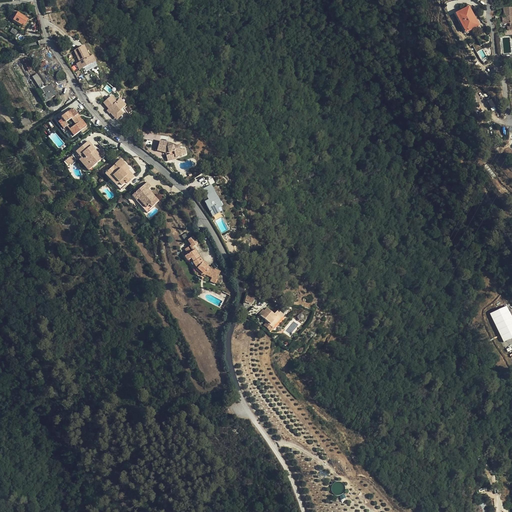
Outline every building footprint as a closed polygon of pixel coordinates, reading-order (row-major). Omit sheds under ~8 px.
[(511,5),(504,6),(505,15),(505,17),(503,18),(504,22),(508,22),(511,21),(511,25),(511,24),(511,5)] [(469,9),(459,16),(469,34),(480,28),(469,9)] [(9,18),(24,26),(28,19),(14,11),(9,18)] [(468,35),(469,34),(459,16),(457,17),(468,35)] [(84,47),(74,51),(80,63),(83,70),(92,65),(89,59),(84,47)] [(39,86),(43,84),(37,74),(33,77),(39,86)] [(51,84),(45,88),(43,89),(46,94),(43,96),(46,101),(57,94),(51,84)] [(111,98),(103,104),(108,110),(111,113),(114,117),(120,112),(121,111),(116,104),(111,98)] [(120,101),(116,104),(121,111),(125,108),(120,101)] [(66,126),(74,136),(86,127),(73,109),(68,112),(67,112),(61,117),(62,119),(58,122),(63,129),(66,126)] [(93,152),(94,150),(91,146),(91,145),(88,141),(76,151),(79,156),(82,153),(86,158),(83,160),(87,165),(89,163),(93,167),(105,156),(100,150),(96,153),(95,154),(93,152)] [(167,148),(168,145),(168,144),(159,141),(157,151),(168,154),(168,153),(169,156),(174,155),(175,158),(185,155),(184,149),(179,150),(178,146),(173,148),(172,147),(167,148)] [(69,164),(74,160),(70,156),(66,161),(69,164)] [(79,160),(85,167),(87,165),(83,160),(81,158),(79,160)] [(125,172),(127,170),(129,168),(121,159),(115,165),(116,166),(115,167),(114,166),(106,174),(112,181),(115,178),(123,187),(134,177),(129,172),(127,174),(125,172)] [(121,190),(123,187),(115,178),(112,181),(121,190)] [(146,191),(148,189),(151,186),(147,182),(132,196),(136,201),(138,199),(146,208),(144,210),(147,213),(150,211),(149,210),(159,201),(150,191),(148,192),(146,191)] [(219,202),(210,185),(203,189),(207,197),(208,200),(208,201),(205,202),(211,214),(218,211),(214,204),(219,202)] [(138,199),(136,201),(144,210),(146,208),(138,199)] [(192,245),(193,247),(198,243),(193,236),(187,240),(191,245),(192,245)] [(188,254),(191,258),(193,262),(197,269),(196,270),(202,275),(203,274),(205,275),(211,278),(216,280),(220,272),(214,269),(214,271),(208,268),(210,266),(208,264),(206,267),(204,265),(206,263),(204,261),(203,262),(193,247),(192,245),(191,245),(185,249),(188,254)] [(248,295),(246,302),(252,304),(254,297),(248,295)] [(261,300),(256,297),(251,306),(256,308),(261,300)] [(511,315),(508,305),(490,312),(503,342),(511,337),(511,315)] [(266,323),(272,328),(284,316),(278,311),(274,315),(267,308),(264,311),(263,310),(259,315),(265,320),(267,322),(266,323)] [(270,331),(272,328),(266,323),(263,325),(270,331)] [(344,494),(344,483),(333,483),(333,494),(344,494)]
